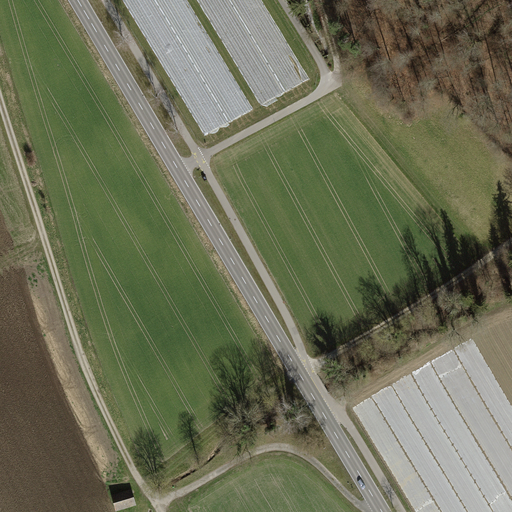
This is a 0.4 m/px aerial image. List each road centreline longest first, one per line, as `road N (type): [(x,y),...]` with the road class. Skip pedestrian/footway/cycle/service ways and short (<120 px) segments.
road 1 (track): [(0,92),(83,361),(156,506),(273,445),(307,454),(356,502),(382,510)]
road 2 (primary): [(178,170),(383,511)]
road 3 (track): [(485,261),(339,84),(326,83),(338,67),(321,0)]
road 4 (unclassified): [(282,0),(324,68),(321,92),(178,170)]
road 5 (track): [(485,261),(299,373)]
road 6 (track): [(323,412),(511,312)]
road 7 (primary): [(78,0),(178,170)]
road 8 (track): [(148,492),(173,463),(299,373)]
